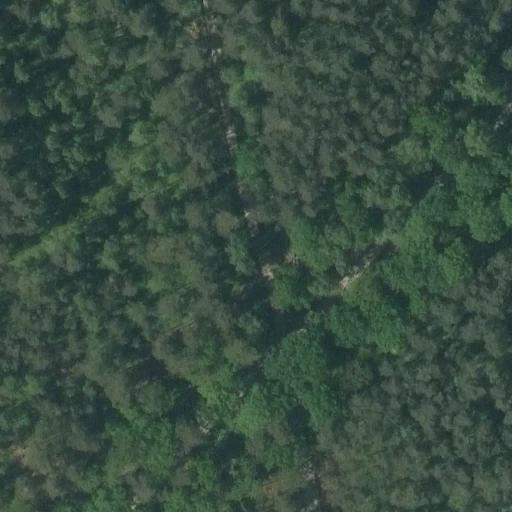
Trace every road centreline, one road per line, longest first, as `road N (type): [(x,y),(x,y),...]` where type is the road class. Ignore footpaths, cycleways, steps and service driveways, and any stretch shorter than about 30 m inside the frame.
road 1 (track): [(275,361),(205,0)]
road 2 (track): [(511,106),(275,361)]
road 3 (track): [(275,361),(127,511)]
road 4 (track): [(308,511),(275,361)]
